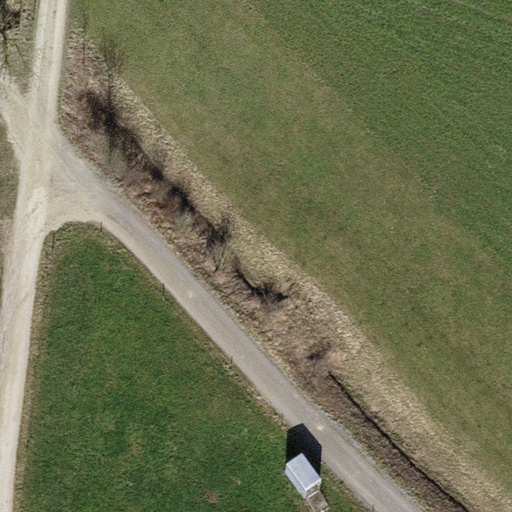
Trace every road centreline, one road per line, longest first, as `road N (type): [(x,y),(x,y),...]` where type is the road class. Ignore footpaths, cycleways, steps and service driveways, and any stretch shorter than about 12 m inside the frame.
road 1 (track): [(0,92),(101,212),(405,511)]
road 2 (track): [(3,511),(57,0)]
